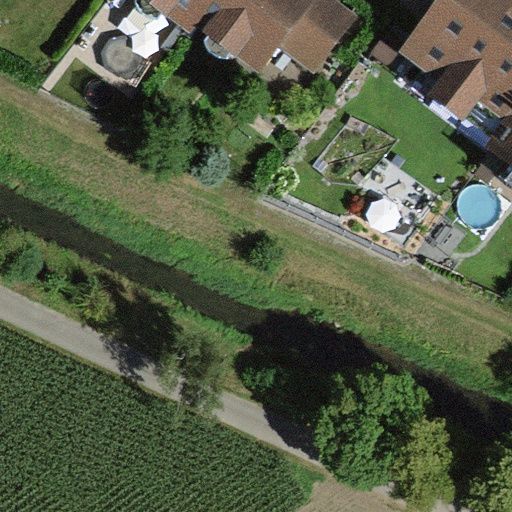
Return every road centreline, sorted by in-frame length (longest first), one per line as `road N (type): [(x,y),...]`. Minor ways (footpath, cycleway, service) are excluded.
road 1 (track): [(511,321),(0,93)]
road 2 (track): [(447,511),(0,299)]
